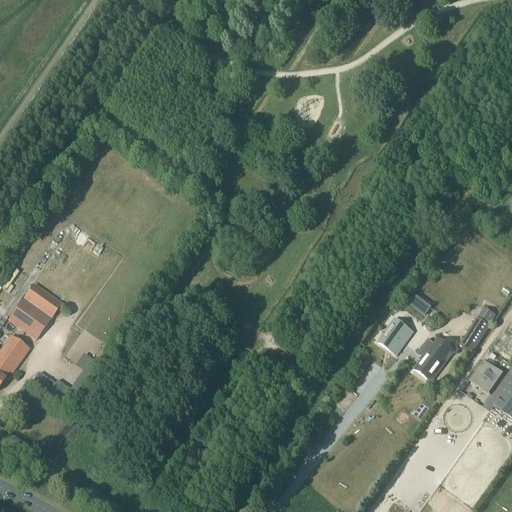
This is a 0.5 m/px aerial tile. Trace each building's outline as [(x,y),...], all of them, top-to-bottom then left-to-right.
[(208,291),(221,296),(225,286),(213,281),(208,291)] [(8,322),(35,342),(61,306),(33,286),(8,322)] [(408,306),(424,318),(431,309),(415,297),(408,306)] [(459,348),(472,356),(489,328),(476,320),(459,348)] [(378,344),(395,357),(411,334),(394,322),(378,344)] [(0,387),(9,375),(11,377),(29,351),(10,338),(0,351),(0,387)] [(413,371),(430,383),(454,353),(446,347),(449,344),(447,342),(444,346),(437,340),(434,344),(430,341),(422,350),(421,350),(417,355),(422,359),(413,371)] [(489,397),(490,398),(504,378),(504,377),(503,379),(498,375),(499,373),(483,362),(479,368),(478,367),(474,372),(476,373),(469,382),(471,383),(470,384),(475,387),(475,386),(488,395),(490,396),(489,397)] [(284,377),(297,378),(298,367),(285,366),(284,377)] [(511,366),(504,378),(490,398),(486,404),(505,417),(511,422),(511,366)]
